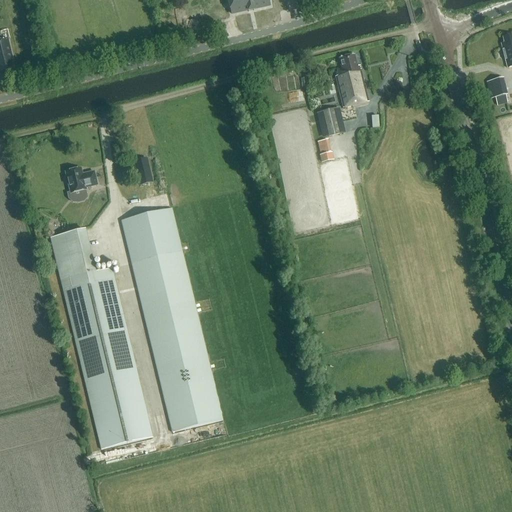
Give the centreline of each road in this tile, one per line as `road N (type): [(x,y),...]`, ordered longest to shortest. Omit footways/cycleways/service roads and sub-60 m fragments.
road 1 (unclassified): [(0,97),(363,0)]
road 2 (track): [(436,23),(100,115)]
road 3 (tertiary): [(511,326),(441,35)]
